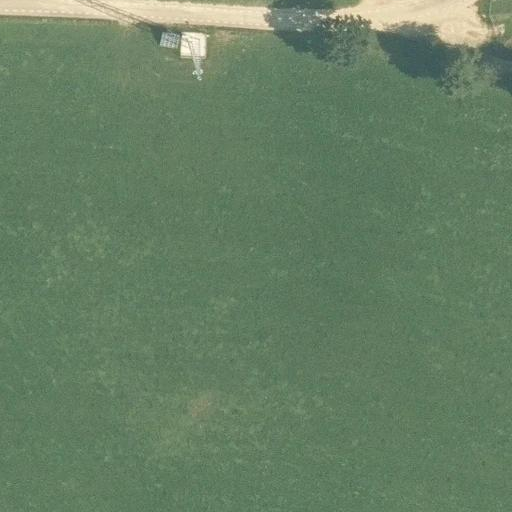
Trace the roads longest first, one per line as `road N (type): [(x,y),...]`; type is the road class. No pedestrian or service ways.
road 1 (unclassified): [(0,6),(313,22),(393,18),(450,0)]
road 2 (track): [(393,18),(511,63)]
